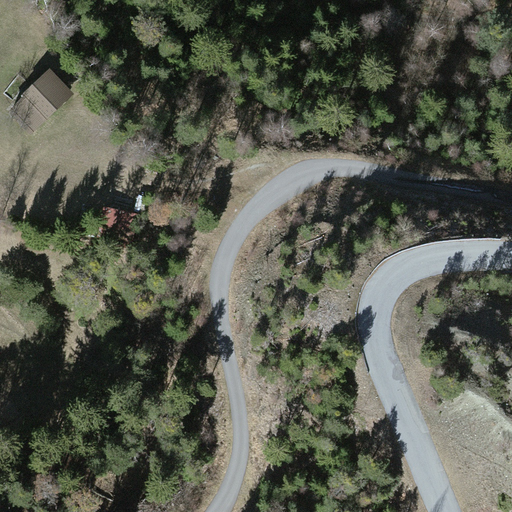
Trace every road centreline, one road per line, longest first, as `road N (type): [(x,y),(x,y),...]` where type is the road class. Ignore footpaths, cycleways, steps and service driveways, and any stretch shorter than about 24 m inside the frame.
road 1 (unclassified): [(216,511),(240,440),(220,276),(231,241),(255,209),(299,176),(335,167),(511,199)]
road 2 (tertiary): [(511,255),(410,265),(390,277),(375,308),(387,374),(444,511)]
road 3 (track): [(511,16),(396,25),(342,0)]
